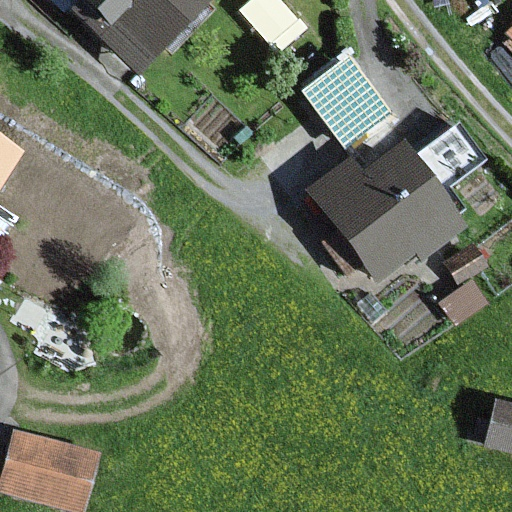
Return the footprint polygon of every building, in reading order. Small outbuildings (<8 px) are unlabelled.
[(209,0),(51,0),(138,83),(214,4),(209,0)] [(354,53),(313,82),(353,139),(394,110),(354,53)] [(353,159),(281,211),(371,337),(490,252),(426,162),(379,196),(353,159)] [(0,199),(15,170),(0,162),(0,199)] [(511,425),(497,422),(488,459),(511,465),(511,425)] [(85,511),(98,470),(23,449),(5,510),(11,511),(85,511)]
